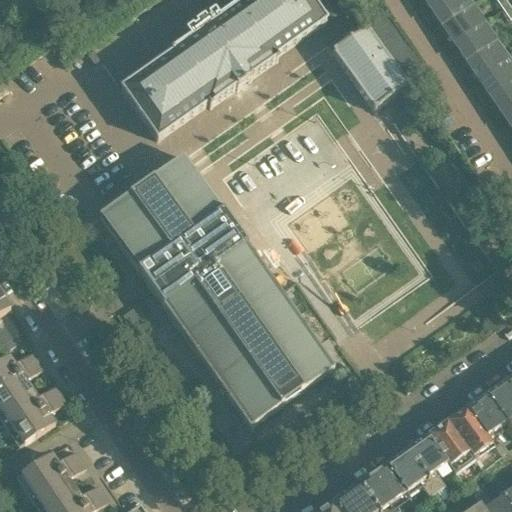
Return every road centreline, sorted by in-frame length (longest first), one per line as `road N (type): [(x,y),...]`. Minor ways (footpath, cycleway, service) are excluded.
road 1 (residential): [(284,511),(511,350)]
road 2 (residential): [(511,171),(399,0)]
road 3 (residential): [(102,410),(0,257)]
road 4 (residential): [(173,511),(102,410)]
